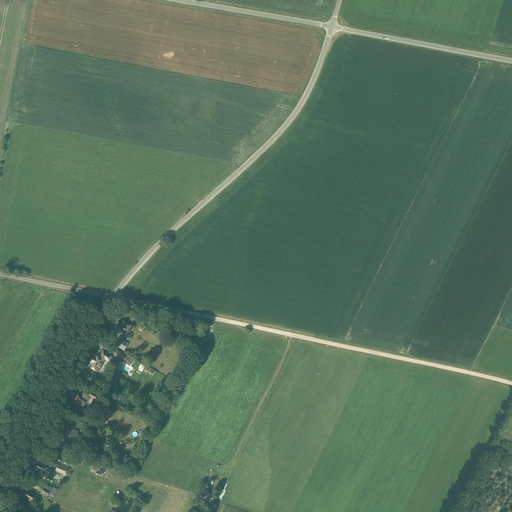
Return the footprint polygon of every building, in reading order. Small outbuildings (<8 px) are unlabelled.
[(128,325),(125,323),(123,322),(119,321),(116,327),(118,328),(118,330),(121,331),(122,330),(123,330),(125,331),(124,332),(129,335),(133,327),(128,324),(128,325)] [(116,346),(124,351),(126,347),(118,342),(116,346)] [(109,361),(111,357),(103,353),(101,356),(100,359),(97,357),(96,359),(94,357),(93,359),(93,360),(89,367),(91,368),(89,371),(93,374),(98,366),(100,367),(102,364),(103,361),(104,358),(109,361)] [(116,358),(119,360),(126,364),(130,359),(120,353),(116,358)] [(84,393),(81,398),(76,395),(75,396),(74,395),(71,399),(72,400),(72,401),(72,403),(75,404),(76,403),(76,404),(76,403),(82,407),(84,408),(87,405),(91,398),(95,400),(97,396),(93,393),(94,393),(85,388),(83,392),(84,393)] [(75,420),(72,427),(80,431),(84,423),(75,420)] [(70,431),(70,430),(64,427),(64,428),(63,428),(62,430),(62,431),(57,444),(62,446),(63,444),(69,447),(71,444),(70,441),(71,439),(69,437),(69,436),(73,438),(73,439),(79,437),(77,433),(78,432),(72,429),(71,431),(70,431)] [(53,470),(48,468),(37,463),(36,466),(35,466),(35,468),(35,469),(39,471),(37,475),(39,476),(48,480),(53,470)] [(58,465),(56,471),(65,475),(67,469),(58,465)] [(42,488),(40,491),(43,493),(42,494),(47,497),(48,494),(45,492),(46,490),(42,488)] [(32,502),(36,495),(30,491),(29,492),(25,490),(21,496),(32,502)]
